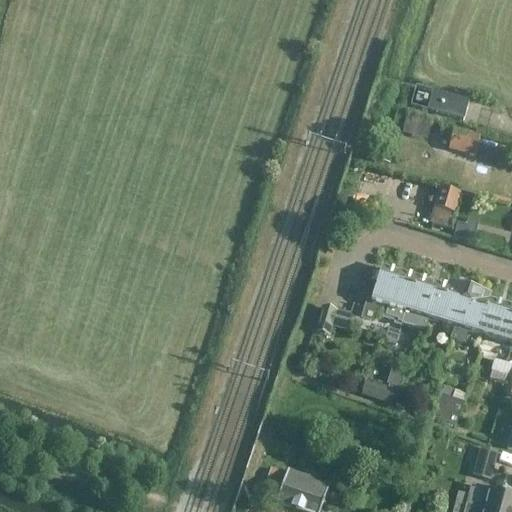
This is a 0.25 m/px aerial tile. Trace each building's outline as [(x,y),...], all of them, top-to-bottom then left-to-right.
[(426,112),(427,113),(463,123),(464,122),(468,104),(468,103),(432,93),(431,94),(426,112)] [(479,138),(452,131),(447,151),(474,158),(479,138)] [(458,195),(439,189),(429,225),(450,231),(458,195)] [(474,232),(457,227),(454,239),(471,243),(474,232)] [(365,309),(362,320),(373,323),(375,315),(378,306),(387,309),(384,318),(397,322),(396,324),(401,325),(400,326),(401,327),(415,280),(381,269),(371,303),(368,302),(367,302),(365,309)] [(415,280),(401,327),(424,334),(428,321),(423,320),(429,303),(441,307),(447,290),(446,290),(446,289),(415,280)] [(428,321),(454,329),(455,330),(458,320),(460,321),(469,291),(448,285),(446,289),(446,290),(447,290),(441,307),(429,303),(423,320),(428,321)] [(454,329),(451,341),(465,345),(468,334),(477,336),(488,302),(489,302),(490,298),(469,291),(460,321),(458,320),(455,330),(454,329)] [(488,302),(477,336),(510,346),(511,338),(511,309),(489,302),(488,302)] [(350,316),(321,308),(314,334),(328,338),(331,329),(346,332),(350,316)] [(437,383),(445,358),(432,354),(424,379),(437,383)] [(503,375),(503,372),(506,366),(506,365),(493,361),(490,372),(491,373),(489,380),(502,384),(504,378),(503,375)] [(361,396),(361,397),(391,408),(394,400),(395,400),(404,372),(392,368),(385,386),(388,387),(387,390),(366,383),(361,396)] [(511,372),(509,372),(502,397),(511,399),(511,372)] [(442,398),(435,420),(456,427),(466,396),(444,389),(442,398)] [(503,437),(490,433),(486,448),(500,451),(503,437)] [(305,463),(318,468),(320,462),(326,465),(331,449),(307,441),(302,456),(300,463),(305,464),(305,463)] [(484,451),(477,478),(489,481),(496,454),(484,451)] [(278,473),(269,470),(265,484),(273,486),(278,473)] [(282,489),(276,505),(291,510),(290,511),(320,511),(330,487),(313,481),(315,477),(306,473),(304,478),(288,473),(285,479),(278,477),(275,486),(282,489)] [(467,498),(464,508),(465,508),(478,511),(511,511),(511,498),(488,492),(475,489),(472,499),(467,498)] [(457,495),(452,511),(463,511),(464,508),(467,498),(457,495)]
